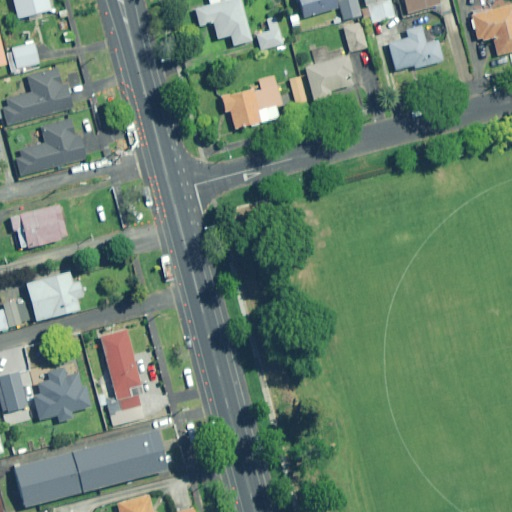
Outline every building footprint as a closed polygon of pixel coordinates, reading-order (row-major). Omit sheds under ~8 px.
[(49,0),(13,0),(19,19),(52,10),(49,0)] [(207,0),(210,7),(195,11),(199,28),(212,24),(216,41),(230,37),(232,47),(251,42),(240,0),(207,0)] [(336,12),(333,0),(297,0),(302,20),(336,12)] [(360,17),(355,0),(350,0),(338,4),(343,22),(360,17)] [(394,18),(388,0),(364,0),(372,25),(394,18)] [(438,0),(403,0),(408,15),(440,5),(438,0)] [(511,7),(472,16),(477,41),(480,40),(481,43),(493,41),(496,57),(511,53),(511,7)] [(456,15),(448,17),(452,36),(461,34),(456,15)] [(275,18),(266,20),(269,32),(256,36),(260,52),(283,45),(275,18)] [(366,50),(360,25),(343,29),(349,54),(366,50)] [(429,44),(425,28),(406,32),(408,40),(388,45),(394,71),(413,66),(414,70),(443,63),(438,42),(429,44)] [(40,70),(33,41),(4,48),(11,76),(40,70)] [(47,42),(36,44),(39,55),(49,53),(47,42)] [(353,76),(349,57),(304,68),(313,105),(332,100),(331,94),(349,89),(346,77),(353,76)] [(31,94),(4,101),(6,107),(0,109),(5,127),(73,110),(66,84),(61,85),(57,70),(27,78),(31,94)] [(299,77),(289,80),(295,105),(306,102),(299,77)] [(259,82),(260,88),(220,97),(224,114),(228,114),(232,130),(285,119),(284,113),(277,78),(259,82)] [(19,151),(20,158),(15,159),(20,177),(88,160),(87,155),(82,137),(75,138),(71,121),(40,128),(44,145),(19,151)] [(58,206),(9,220),(18,253),(67,239),(58,206)] [(77,273),(26,286),(35,322),(87,309),(77,273)] [(0,300),(0,304),(6,330),(22,326),(14,297),(0,300)] [(145,420),(139,397),(146,396),(143,387),(130,331),(100,338),(115,399),(109,400),(108,396),(99,398),(102,413),(108,411),(112,428),(145,420)] [(46,373),(48,381),(38,384),(41,395),(31,398),(38,422),(56,417),(58,424),(73,420),(71,414),(91,408),(85,390),(81,391),(76,375),(66,378),(63,368),(46,373)] [(0,375),(0,380),(8,412),(28,407),(19,371),(0,375)] [(157,429),(13,467),(24,508),(168,470),(157,429)] [(152,511),(148,497),(116,505),(117,511),(152,511)]
